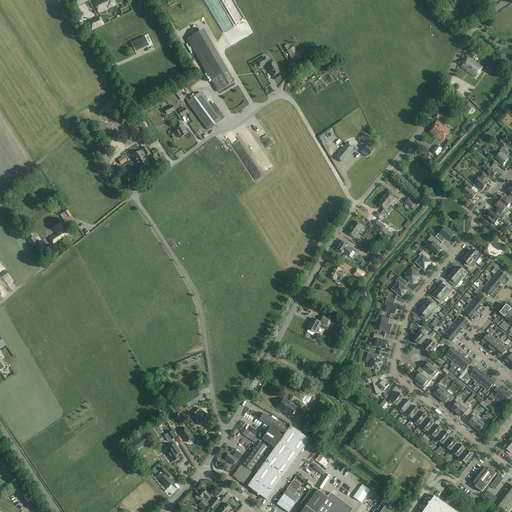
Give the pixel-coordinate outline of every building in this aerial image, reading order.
[(98,13),(115,5),(112,0),(98,0),(93,3),(98,13)] [(91,30),(104,24),(101,17),(88,24),(91,30)] [(218,92),(234,82),(203,30),(187,39),(218,92)] [(144,36),(131,42),(135,53),(149,46),(144,36)] [(289,54),(293,61),(299,57),(293,47),(288,50),(290,54),(289,54)] [(268,63),(264,57),(257,61),(261,67),(265,64),(266,66),(272,76),(280,72),(274,61),(269,65),(268,63)] [(461,67),(476,78),(483,67),(469,57),(461,67)] [(236,118),(252,107),(245,97),(253,92),(247,82),(241,86),(238,81),(226,89),(230,96),(222,101),(228,110),(230,109),(236,118)] [(211,106),(209,104),(200,92),(187,102),(196,114),(208,130),(221,120),(224,118),(219,112),(220,111),(214,104),(211,106)] [(462,96),(457,101),(462,105),(464,107),(468,112),(472,107),(468,103),(466,101),(462,96)] [(444,111),(451,116),(454,110),(447,105),(444,111)] [(174,110),(172,106),(164,109),(167,114),(174,110)] [(181,117),(188,113),(185,108),(184,108),(184,107),(178,110),(181,117)] [(198,135),(206,129),(199,121),(195,125),(190,119),(187,122),(198,135)] [(128,125),(132,132),(135,136),(141,132),(134,121),(128,125)] [(446,127),(443,126),(440,123),(440,124),(437,122),(429,133),(437,139),(437,138),(443,142),(445,138),(448,140),(451,135),(449,133),(450,132),(445,128),(446,127)] [(185,127),(184,127),(181,123),(178,125),(179,127),(176,129),(177,131),(174,133),(177,137),(179,136),(181,137),(188,133),(187,133),(189,132),(187,128),(186,129),(185,127)] [(511,139),(505,133),(502,136),(505,139),(503,141),(501,140),(498,143),(503,147),(506,144),(511,149),(511,148),(511,139)] [(352,144),(355,147),(361,139),(358,137),(352,144)] [(241,143),(248,154),(251,152),(244,141),(241,143)] [(347,144),(335,158),(341,162),(353,148),(347,144)] [(374,150),(367,145),(362,150),(364,151),(363,152),(365,154),(366,153),(369,155),(374,150)] [(377,145),(374,150),(382,156),(385,151),(377,145)] [(432,152),(438,156),(443,149),(437,145),(432,152)] [(146,147),(141,151),(141,150),(132,156),(135,160),(136,160),(141,168),(146,165),(141,157),(149,152),(146,147)] [(500,161),(499,161),(503,165),(505,162),(506,162),(509,159),(506,156),(509,152),(503,147),(499,151),(500,152),(498,155),(499,156),(497,158),(500,161)] [(141,157),(146,165),(148,163),(144,157),(150,153),(149,152),(141,157)] [(258,160),(263,169),(269,165),(264,157),(258,160)] [(493,177),(498,171),(495,169),(498,165),(493,161),(490,165),(489,163),(484,169),(493,177)] [(483,189),(488,183),(485,181),(488,178),(483,173),(480,176),(479,176),(474,182),(483,189)] [(463,192),(472,200),(477,194),(471,189),(473,187),(467,182),(464,185),(467,187),(463,192)] [(388,212),(386,210),(395,200),(388,193),(386,195),(385,195),(380,201),(380,202),(378,204),(380,206),(380,207),(383,209),(379,213),(377,212),(374,215),(379,219),(379,218),(381,220),(388,212)] [(504,197),(500,201),(507,207),(511,203),(511,199),(510,198),(508,200),(504,197)] [(412,208),(415,204),(408,199),(405,202),(412,208)] [(507,207),(500,201),(496,206),(500,210),(498,212),(503,216),(505,214),(503,212),(507,207)] [(503,217),(498,213),(496,215),(491,211),(486,218),(494,224),(498,219),(500,221),(503,217)] [(363,227),(355,221),(347,232),(355,238),(363,227)] [(374,226),(383,232),(385,234),(389,229),(388,229),(387,229),(386,228),(378,221),(374,226)] [(53,236),(49,239),(53,244),(69,233),(66,228),(63,230),(62,227),(60,224),(53,228),(57,234),(53,236)] [(23,232),(34,248),(42,243),(31,226),(23,232)] [(449,241),(454,235),(445,227),(441,232),(441,231),(435,237),(442,243),(446,238),(449,241)] [(433,252),(432,253),(436,256),(436,255),(437,256),(442,249),(437,245),(439,242),(432,236),(428,240),(431,243),(429,244),(431,246),(429,249),(433,252)] [(339,246),(337,250),(343,254),(343,253),(349,257),(349,256),(351,258),(355,252),(353,251),(348,247),(348,246),(343,241),(340,245),(341,245),(340,246),(339,246)] [(428,260),(431,257),(423,250),(419,255),(421,257),(416,263),(421,267),(421,268),(424,270),(425,270),(431,262),(428,260)] [(468,253),(467,255),(476,263),(483,255),(476,250),(474,253),(471,250),(468,253)] [(476,263),(467,255),(466,256),(466,257),(463,260),(466,263),(464,265),(469,269),(471,267),(474,267),(476,263)] [(369,271),(375,262),(370,259),(364,268),(369,271)] [(11,278),(0,263),(0,273),(6,282),(11,278)] [(346,274),(341,271),(342,269),(336,266),(330,277),(336,280),(338,277),(339,278),(339,279),(341,280),(342,280),(342,279),(343,280),(346,274)] [(413,266),(408,272),(409,273),(405,277),(413,284),(413,283),(414,284),(416,281),(415,281),(419,276),(416,274),(419,270),(413,266)] [(454,271),(452,272),(462,280),(468,272),(462,267),(460,270),(457,267),(454,271)] [(497,272),(494,275),(502,281),(506,277),(495,267),(494,270),(497,272)] [(354,275),(361,279),(365,273),(358,269),(354,275)] [(462,280),(452,272),(451,274),(448,277),(451,280),(449,282),(454,287),(457,284),(455,283),(459,278),(462,280)] [(498,286),(502,281),(494,275),(492,277),(489,275),(487,277),(498,286)] [(396,281),(398,283),(392,290),(401,298),(408,290),(405,287),(407,284),(399,277),(396,281)] [(495,291),(498,286),(487,277),(486,279),(489,281),(487,284),(495,291)] [(491,295),(495,291),(487,284),(485,287),(481,284),(480,285),(479,284),(480,284),(476,281),(474,284),(478,288),(480,290),(484,294),(486,292),(491,295)] [(439,288),(438,289),(447,297),(454,290),(447,284),(445,287),(442,284),(439,288)] [(480,290),(478,288),(478,289),(473,285),(472,287),(476,290),(474,292),(477,295),(475,298),(483,304),(487,299),(478,292),(480,290)] [(447,297),(438,289),(437,291),(434,294),(437,297),(435,299),(441,305),(447,297)] [(385,312),(395,315),(398,305),(394,304),(395,300),(387,298),(385,305),(387,306),(385,312)] [(470,298),(468,300),(479,309),(483,304),(475,298),(473,300),(470,298)] [(475,314),(479,309),(468,300),(467,301),(470,304),(467,307),(475,314)] [(425,305),(423,306),(433,314),(439,307),(433,302),(431,304),(428,302),(425,305)] [(500,313),(505,317),(511,309),(507,305),(500,313)] [(433,314),(423,306),(422,308),(419,312),(422,314),(420,317),(425,321),(428,318),(426,317),(430,313),(433,315),(433,314)] [(471,318),(475,314),(467,307),(465,309),(462,307),(461,309),(459,307),(457,309),(459,311),(461,313),(463,310),(464,311),(463,312),(471,318)] [(456,321),(464,327),(468,323),(460,316),(458,315),(461,313),(459,311),(458,312),(455,309),(454,311),(457,313),(455,316),(458,318),(456,321)] [(329,319),(324,316),(321,321),(326,325),(329,319)] [(392,328),(392,327),(392,326),(388,325),(390,318),(382,316),(380,325),(381,325),(379,330),(390,333),(390,331),(391,331),(392,328)] [(307,328),(315,333),(320,323),(312,319),(307,328)] [(460,332),(464,327),(456,321),(453,323),(450,321),(449,323),(460,332)] [(456,337),(460,332),(449,323),(447,325),(450,327),(448,330),(456,337)] [(419,344),(421,346),(429,336),(421,330),(419,333),(417,331),(415,335),(416,336),(413,340),(418,344),(419,344)] [(452,341),(456,337),(448,330),(446,333),(443,330),(441,332),(444,334),(444,335),(452,341)] [(487,346),(493,338),(491,335),(493,332),(491,331),(489,334),(488,334),(482,342),(487,346)] [(373,338),(377,339),(375,346),(385,349),(388,342),(381,340),(382,336),(374,334),(373,338)] [(429,336),(421,346),(424,348),(423,348),(429,353),(432,349),(434,350),(436,347),(435,346),(437,343),(429,336)] [(493,338),(487,346),(491,349),(500,338),(498,337),(496,340),(493,338)] [(500,338),(491,349),(496,353),(502,345),(500,343),(502,340),(500,338)] [(502,345),(496,353),(501,357),(507,349),(510,346),(508,344),(505,347),(502,345)] [(450,360),(457,352),(452,348),(445,356),(446,356),(443,359),(445,360),(448,357),(450,360)] [(457,352),(450,360),(453,362),(450,365),(452,367),(461,356),(457,352)] [(382,364),(381,364),(382,361),(376,359),(377,355),(368,353),(366,362),(371,364),(370,368),(380,371),(380,367),(381,368),(382,364)] [(461,356),(452,367),(454,368),(457,365),(459,367),(466,359),(461,356)] [(466,359),(459,367),(462,369),(459,373),(461,374),(464,371),(471,363),(466,359)] [(425,369),(423,372),(432,379),(438,372),(436,369),(437,368),(434,365),(432,366),(428,363),(424,368),(425,369)] [(474,379),(480,371),(476,367),(469,375),(466,373),(463,377),(466,379),(467,378),(469,380),(471,377),(474,379)] [(485,375),(480,371),(474,379),(476,381),(474,384),(476,386),(485,375)] [(421,374),(420,373),(415,379),(418,381),(416,384),(423,390),(432,379),(423,372),(421,374)] [(485,375),(476,386),(478,388),(480,385),(483,387),(490,379),(485,375)] [(389,385),(383,380),(381,383),(379,384),(377,378),(372,379),(376,395),(385,392),(384,391),(389,385)] [(490,379),(483,387),(486,389),(483,392),(485,394),(487,391),(488,391),(494,383),(490,379)] [(438,398),(440,399),(447,391),(447,390),(443,387),(443,388),(439,385),(435,390),(438,392),(435,395),(439,398),(438,398)] [(188,408),(203,398),(195,387),(181,397),(188,408)] [(489,397),(491,399),(493,401),(496,398),(499,400),(505,392),(500,388),(497,393),(494,391),(489,397)] [(447,391),(440,399),(441,401),(442,400),(445,403),(448,400),(450,402),(454,397),(452,395),(447,391)] [(397,406),(403,398),(404,397),(399,393),(398,394),(395,392),(389,399),(391,401),(391,402),(396,406),(397,406)] [(510,397),(505,392),(499,400),(503,404),(501,407),(503,409),(509,403),(507,401),(510,397)] [(284,398),(279,406),(278,408),(290,417),(297,407),(284,398)] [(397,406),(396,406),(395,407),(403,414),(404,412),(411,405),(412,404),(406,399),(406,400),(403,398),(397,406)] [(455,412),(457,413),(465,404),(457,398),(452,404),(455,406),(452,409),(455,412)] [(301,400),(298,406),(305,409),(307,403),(301,400)] [(163,405),(170,415),(175,411),(168,401),(163,405)] [(327,406),(318,401),(303,429),(311,434),(327,406)] [(472,410),(465,404),(457,413),(458,415),(458,414),(462,417),(465,414),(467,416),(472,410)] [(411,405),(404,412),(412,419),(419,411),(419,410),(414,406),(413,407),(411,405)] [(205,412),(203,412),(202,412),(201,413),(199,411),(200,411),(197,408),(192,412),(195,415),(196,415),(197,416),(193,420),(198,425),(199,424),(200,425),(204,421),(203,420),(204,419),(204,418),(206,416),(205,415),(206,414),(205,413),(205,412)] [(412,419),(410,420),(418,427),(426,417),(427,417),(422,412),(421,413),(419,411),(412,419)] [(472,426),(474,427),(482,418),(474,412),(469,418),(471,420),(469,423),(472,426)] [(178,413),(174,417),(179,423),(183,420),(178,413)] [(259,420),(271,428),(275,420),(263,413),(259,420)] [(426,417),(418,427),(426,433),(427,432),(434,424),(435,423),(429,418),(429,419),(426,417)] [(482,418),(474,427),(475,429),(479,431),(481,428),(484,431),(488,425),(486,423),(484,425),(480,421),(482,418)] [(288,428),(275,420),(271,428),(284,435),(288,428)] [(434,424),(427,432),(435,438),(442,430),(442,429),(437,425),(436,426),(434,424)] [(291,426),(273,451),(248,485),(257,492),(258,494),(260,494),(267,499),(310,441),(291,426)] [(282,436),(270,427),(261,440),(274,448),(282,436)] [(187,442),(193,437),(186,428),(179,433),(187,442)] [(242,434),(257,444),(261,439),(246,429),(242,434)] [(442,430),(435,438),(443,445),(449,437),(450,436),(445,431),(444,432),(442,430)] [(165,435),(169,441),(175,437),(171,431),(165,435)] [(143,433),(131,442),(136,450),(148,441),(143,433)] [(421,439),(423,441),(428,446),(430,443),(425,439),(423,437),(421,439)] [(449,437),(443,445),(450,451),(457,443),(458,442),(452,438),(452,439),(449,437)] [(242,465),(243,465),(235,476),(244,482),(250,473),(249,472),(250,470),(251,471),(268,447),(259,441),(242,465)] [(457,443),(450,451),(458,457),(465,450),(465,449),(460,444),(459,445),(457,443)] [(180,453),(174,444),(168,448),(169,450),(166,452),(173,462),(180,458),(177,454),(180,453)] [(333,457),(328,452),(326,454),(323,450),(319,454),(322,458),(323,457),(328,462),(333,457)] [(465,450),(458,457),(466,464),(473,455),(468,451),(467,451),(465,450)] [(225,459),(233,464),(237,459),(229,453),(225,459)] [(477,486),(476,487),(483,492),(497,474),(491,469),(489,471),(485,468),(484,469),(483,468),(474,480),(475,481),(473,483),(477,486)] [(171,476),(163,469),(161,472),(164,475),(159,480),(168,488),(173,482),(169,478),(171,476)] [(496,488),(503,479),(499,475),(492,484),(496,488)] [(366,491),(370,484),(360,477),(356,484),(358,485),(353,492),(355,493),(353,496),(359,499),(365,490),(366,491)] [(284,494),(294,501),(297,497),(294,495),(297,491),(301,485),(294,480),(290,486),(287,490),(284,494)] [(200,497),(201,497),(203,500),(198,505),(203,510),(209,505),(207,503),(209,501),(207,500),(211,496),(203,489),(196,497),(198,499),(200,497)] [(316,511),(328,497),(317,489),(301,511),(316,511)] [(511,489),(499,507),(506,511),(509,511),(511,509),(511,489)] [(497,499),(487,491),(484,495),(494,503),(497,499)] [(331,493),(328,497),(316,511),(349,511),(353,508),(331,493)] [(294,501),(284,494),(277,504),(287,511),(289,511),(296,503),(294,501)] [(422,511),(456,511),(434,496),(422,511)] [(210,504),(212,505),(210,507),(213,510),(220,501),(215,498),(210,504)] [(377,498),(372,504),(376,507),(381,500),(377,498)] [(212,511),(228,511),(231,509),(228,506),(225,503),(218,511),(212,511)]
